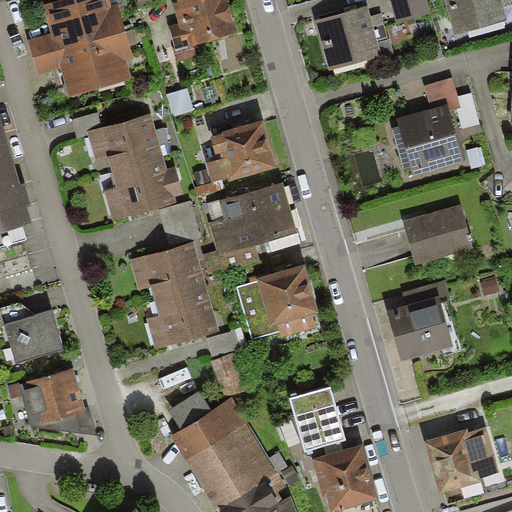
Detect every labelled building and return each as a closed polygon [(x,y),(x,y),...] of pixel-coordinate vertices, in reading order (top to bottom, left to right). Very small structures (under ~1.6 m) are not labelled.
[(109,0),(69,0),(43,7),(51,35),(28,42),(38,76),(61,69),(69,98),(132,81),(126,61),(133,59),(118,5),(112,7),(109,0)] [(237,33),(228,0),(183,0),(178,2),(178,4),(173,5),(179,25),(180,30),(190,33),(193,45),(237,33)] [(426,0),(390,0),(397,23),(431,14),(426,0)] [(445,0),(457,37),(508,23),(501,0),(445,0)] [(353,11),(315,22),(329,72),(382,57),(370,17),(367,7),(353,11)] [(382,14),(370,17),(382,57),(384,64),(396,61),(390,39),(389,40),(382,14)] [(180,30),(179,25),(169,27),(176,62),(196,57),(193,45),(190,33),(180,30)] [(425,87),(432,111),(448,106),(449,112),(462,108),(453,78),(425,87)] [(188,89),(167,95),(173,117),(194,111),(188,89)] [(432,111),(397,120),(413,177),(463,163),(449,112),(448,106),(432,111)] [(0,235),(32,226),(26,206),(31,205),(25,186),(21,188),(0,114),(0,235)] [(98,114),(72,121),(77,139),(89,136),(88,132),(102,128),(98,114)] [(102,128),(88,132),(89,136),(96,163),(108,160),(111,173),(164,159),(161,146),(169,144),(164,129),(156,131),(152,115),(102,128)] [(278,170),(264,123),(241,129),(215,137),(215,138),(211,140),(217,161),(207,164),(213,184),(228,180),(229,185),(278,170)] [(164,159),(111,173),(116,189),(105,192),(114,222),(132,217),(133,219),(160,211),(178,206),(176,197),(183,195),(175,167),(167,169),(164,159)] [(290,207),(283,184),(220,202),(225,219),(209,224),(217,252),(219,257),(256,247),(297,235),(290,207)] [(178,206),(160,211),(170,249),(195,243),(194,240),(201,239),(191,202),(178,206)] [(416,266),(474,249),(461,206),(422,217),(403,223),(416,266)] [(155,302),(207,287),(204,277),(198,256),(195,243),(170,249),(131,261),(139,290),(150,286),(155,302)] [(217,252),(198,256),(204,277),(261,263),(256,247),(219,257),(217,252)] [(318,314),(304,265),(282,272),(256,279),(257,280),(237,286),(251,337),(277,330),(279,336),(315,326),(313,316),(318,314)] [(480,281),(484,296),(499,292),(495,276),(480,281)] [(402,293),(407,307),(439,298),(440,303),(450,300),(445,281),(402,293)] [(207,287),(155,302),(159,316),(147,319),(156,353),(207,339),(221,336),(207,287)] [(440,303),(439,298),(407,307),(387,313),(393,334),(401,363),(453,349),(440,303)] [(0,326),(4,325),(35,316),(19,305),(0,309),(0,326)] [(16,366),(64,351),(52,311),(35,316),(4,325),(16,366)] [(221,336),(207,339),(212,357),(246,348),(241,330),(221,336)] [(241,351),(211,363),(225,399),(254,387),(241,351)] [(19,385),(32,428),(86,413),(85,408),(74,370),(19,385)] [(331,388),(290,399),(295,416),(336,405),(331,388)] [(182,433),(212,413),(199,393),(168,412),(182,433)] [(182,433),(173,439),(217,511),(296,511),(292,497),(286,489),(300,478),(291,466),(288,467),(279,453),(269,458),(233,399),(212,413),(182,433)] [(336,405),(295,416),(305,452),(346,441),(336,405)] [(89,408),(85,408),(86,413),(32,428),(97,435),(89,408)] [(468,430),(424,443),(430,464),(440,496),(483,483),(481,479),(500,474),(486,427),(468,433),(468,430)] [(334,453),(312,459),(323,498),(326,497),(330,511),(334,511),(341,510),(341,511),(377,511),(374,500),(378,499),(362,445),(334,453)]
